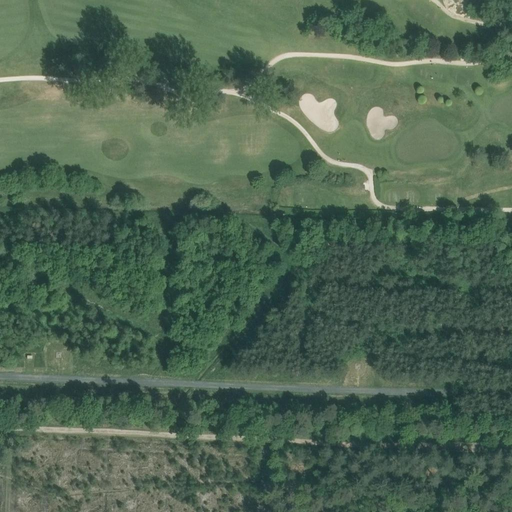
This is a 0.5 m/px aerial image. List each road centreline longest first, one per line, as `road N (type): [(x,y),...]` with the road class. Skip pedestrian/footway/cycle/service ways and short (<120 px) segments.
road 1 (track): [(511,448),(0,428)]
road 2 (track): [(0,378),(441,395)]
